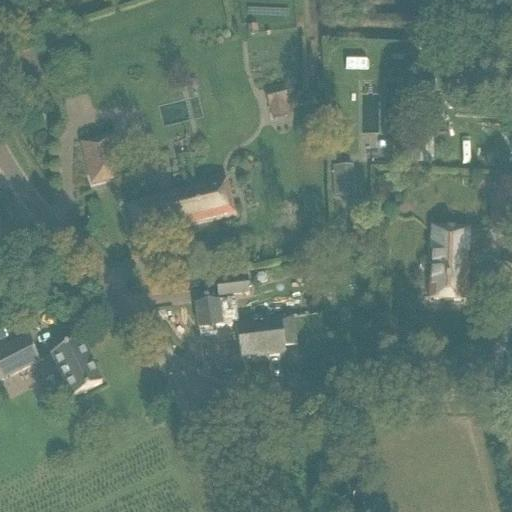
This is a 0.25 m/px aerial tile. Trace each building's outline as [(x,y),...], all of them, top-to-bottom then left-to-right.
[(288,117),(282,87),(265,90),(271,121),(288,117)] [(407,123),(406,95),(390,95),(390,112),(391,124),(407,123)] [(185,102),(160,106),(163,124),(188,120),(185,102)] [(81,145),(91,187),(118,180),(108,138),(81,145)] [(332,168),(333,199),(352,198),(352,168),(332,168)] [(481,178),(478,189),(488,192),(491,180),(481,178)] [(488,234),(511,239),(511,181),(500,179),(488,234)] [(129,206),(137,239),(235,215),(227,182),(129,206)] [(428,302),(464,303),(468,232),(432,230),(428,302)] [(215,280),(217,299),(248,295),(246,276),(215,280)] [(285,356),(280,321),(235,327),(235,326),(223,327),(220,303),(195,307),(202,367),(285,356)] [(39,363),(27,339),(9,348),(0,351),(0,379),(2,383),(39,363)] [(50,357),(72,400),(101,385),(79,342),(50,357)] [(306,359),(306,374),(323,374),(323,360),(306,359)]
